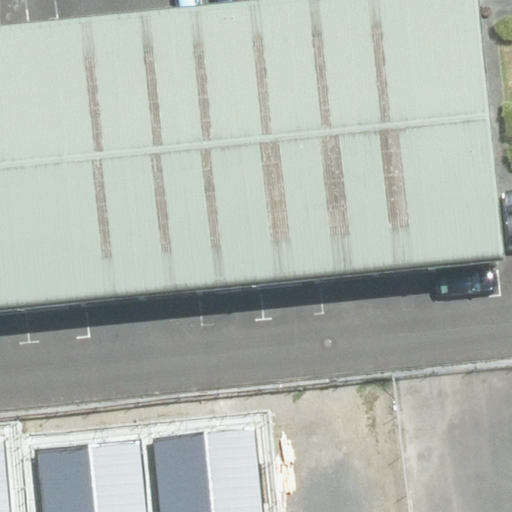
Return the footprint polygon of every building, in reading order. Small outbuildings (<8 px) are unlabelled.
[(0,333),(506,274),(473,0),(419,0),(0,49),(0,333)] [(377,511),(365,395),(261,406),(271,495),(250,497),(251,511),(377,511)] [(511,511),(511,401),(404,416),(416,511),(511,511)] [(154,454),(82,463),(88,511),(215,511),(203,418),(150,425),(154,454)] [(25,511),(21,467),(0,469),(0,511),(25,511)]
